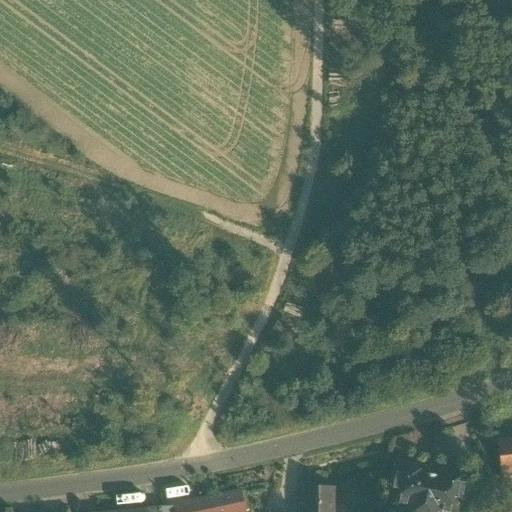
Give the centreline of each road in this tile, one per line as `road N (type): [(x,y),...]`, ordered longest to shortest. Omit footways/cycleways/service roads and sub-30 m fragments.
road 1 (tertiary): [(511,384),(192,471),(0,495)]
road 2 (track): [(317,0),(312,147),(277,285),(192,471)]
road 3 (track): [(288,239),(0,150)]
